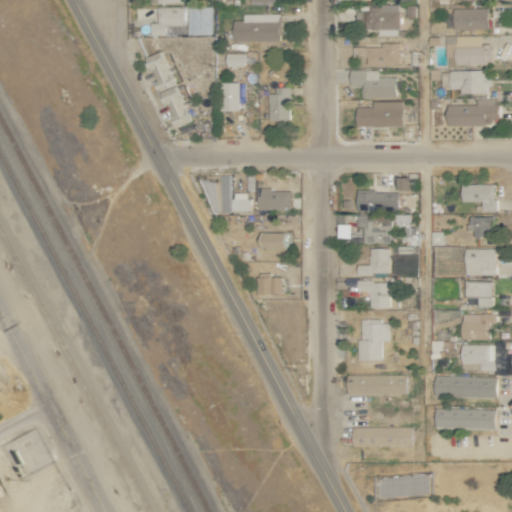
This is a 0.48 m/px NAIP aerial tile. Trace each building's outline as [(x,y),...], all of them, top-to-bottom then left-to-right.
[(399,0),(399,9),(405,9),(405,13),(414,13),(415,6),(412,5),(412,0),(399,0)] [(378,35),(400,35),(400,5),(370,5),(370,11),(358,11),(358,29),(379,29),(378,35)] [(184,34),(185,6),(159,6),(158,22),(150,22),(150,33),(184,34)] [(454,28),(488,28),(488,7),(453,8),(454,28)] [(278,12),(242,13),(243,20),(232,20),(233,41),(279,40),(278,12)] [(482,35),(446,35),(446,65),(491,65),(491,43),(482,43),(482,35)] [(366,64),(399,64),(399,42),(382,43),(382,46),(352,46),(352,57),(366,56),(366,64)] [(174,127),(189,122),(161,50),(146,56),(174,127)] [(243,52),(225,52),(226,66),(244,66),(243,52)] [(396,76),(378,76),(378,69),(350,68),(349,86),(361,86),(361,97),(395,98),(396,76)] [(489,69),(442,70),(442,87),(459,87),(460,92),(489,92),(489,69)] [(219,81),(220,110),(239,109),(238,81),(219,81)] [(268,92),(268,120),(290,120),(290,86),(275,86),(275,92),(268,92)] [(476,104),(447,104),(448,124),(488,124),(488,117),(498,117),(497,98),(476,98),(476,104)] [(403,126),(402,99),(372,100),(372,106),(355,106),(356,127),(403,126)] [(409,177),(396,177),(396,189),(410,189),(409,177)] [(495,211),(495,183),(461,184),(461,201),(481,201),(481,211),(495,211)] [(259,208),(291,206),(290,189),(258,190),(259,208)] [(398,210),(398,191),(356,190),(356,209),(398,210)] [(249,210),(248,192),(232,192),(232,211),(249,210)] [(391,242),(391,225),(409,225),(409,214),(356,215),(357,226),(362,226),(362,243),(391,242)] [(473,230),(473,237),(493,236),(492,216),(466,216),(466,230),(473,230)] [(285,248),(285,232),(259,231),(259,247),(285,248)] [(389,273),(388,247),(369,247),(369,264),(356,264),(357,274),(389,273)] [(496,248),(465,248),(464,274),(495,275),(496,248)] [(257,293),(282,293),(281,276),(270,276),(270,272),(256,272),(257,293)] [(389,280),(356,280),(356,290),(369,291),(369,307),(388,307),(389,280)] [(491,280),(465,280),(466,297),(477,296),(477,306),(492,306),(491,280)] [(461,338),(489,339),(489,323),(496,323),(496,313),(461,313),(461,338)] [(359,318),(358,359),(380,360),(381,340),(389,340),(390,323),(380,322),(380,318),(359,318)] [(495,344),(461,344),(460,370),(495,371),(495,344)] [(406,374),(346,375),(347,394),(407,393),(406,374)] [(434,395),(496,397),(497,376),(434,375),(434,395)] [(495,428),(496,409),(448,408),(435,408),(434,427),(495,428)] [(412,426),(352,426),(352,445),(412,446),(412,426)]
